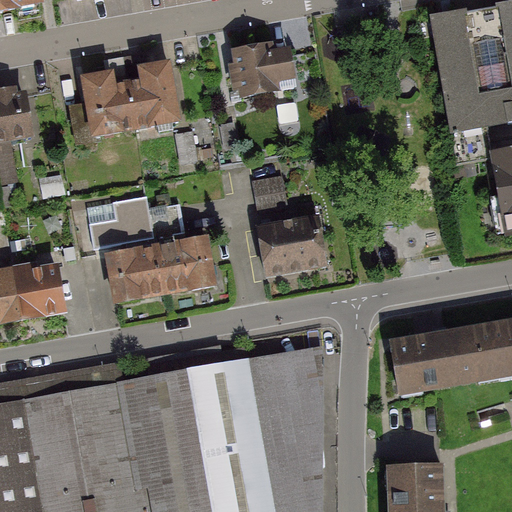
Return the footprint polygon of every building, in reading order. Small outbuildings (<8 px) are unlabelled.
[(39,0),(0,0),(0,12),(40,6),(39,0)] [(511,121),(511,5),(433,20),(461,165),(494,160),(489,125),(511,121)] [(290,54),(233,62),(239,100),(296,92),(290,54)] [(85,81),(93,135),(174,123),(166,67),(138,71),(141,91),(113,95),(110,77),(85,81)] [(23,94),(0,97),(0,142),(31,137),(23,94)] [(511,164),(480,170),(492,238),(511,234),(511,164)] [(286,177),(258,181),(264,208),(292,203),(286,177)] [(151,203),(99,211),(114,300),(215,283),(208,240),(159,248),(151,203)] [(320,220),(257,232),(265,276),(328,264),(320,220)] [(57,267),(0,275),(0,317),(64,308),(57,267)] [(511,328),(492,332),(500,380),(511,377),(511,328)] [(500,380),(492,332),(391,349),(400,397),(500,380)] [(308,511),(314,355),(0,410),(0,511),(308,511)] [(443,511),(442,468),(390,470),(391,511),(443,511)]
